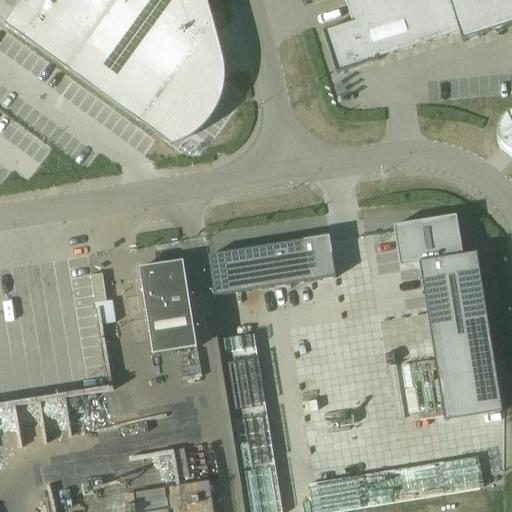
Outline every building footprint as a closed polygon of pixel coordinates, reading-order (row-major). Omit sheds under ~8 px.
[(60,0),(22,0),(3,27),(67,73),(99,26),(60,0)] [(60,0),(99,26),(116,0),(60,0)] [(116,0),(99,26),(67,73),(171,148),(175,146),(180,145),(184,143),(188,141),(192,138),(196,135),(200,132),(203,129),(207,126),(210,122),(213,118),(215,114),(217,110),(219,106),(221,101),(222,97),(224,92),(224,87),(225,83),(225,78),(225,73),(225,69),(224,64),(223,60),(221,52),(219,45),(214,26),(208,7),(206,0),(116,0)] [(336,75),(352,70),(378,62),(377,59),(459,33),(462,43),(511,27),(511,0),(344,0),(352,23),(332,30),(323,33),(329,51),(331,56),(336,75)] [(499,149),(501,152),(505,155),(508,157),(511,158),(511,116),(510,117),(508,118),(505,120),(503,121),(502,123),(500,124),(499,126),(498,128),(497,130),(497,132),(496,134),(496,137),(496,139),(496,141),(496,143),(497,144),(497,145),(498,147),(499,148),(499,149)] [(415,224),(393,227),(400,269),(419,266),(433,355),(434,355),(490,346),(492,346),(477,254),(463,257),(456,217),(435,221),(435,224),(415,227),(415,224)] [(329,238),(305,242),(312,283),(336,279),(332,255),(329,238)] [(304,242),(208,257),(215,298),(312,283),(305,242),(304,242)] [(139,269),(153,356),(197,349),(183,263),(139,269)] [(90,277),(95,305),(106,303),(102,276),(90,277)] [(254,336),(222,341),(224,355),(256,350),(254,336)] [(256,350),(224,355),(227,369),(258,364),(256,350)] [(258,364),(227,369),(229,383),(260,377),(258,364)] [(260,377),(229,383),(231,396),(263,391),(260,377)] [(263,391),(231,396),(233,410),(265,405),(263,391)] [(265,405),(233,410),(235,424),(267,419),(265,405)] [(267,419),(235,424),(238,438),(269,433),(267,419)] [(269,433),(238,438),(240,452),(271,447),(269,433)] [(271,447),(240,452),(242,466),(274,461),(271,447)] [(475,459),(461,461),(466,493),(480,491),(475,459)] [(274,461),(242,466),(244,480),(276,475),(274,461)] [(461,461),(447,464),(452,495),(466,493),(461,461)] [(447,464),(433,466),(438,498),(452,495),(447,464)] [(433,466),(419,468),(424,500),(438,498),(433,466)] [(419,468),(405,470),(410,502),(424,500),(419,468)] [(405,470),(391,473),(397,504),(410,502),(405,470)] [(391,473),(377,475),(383,507),(397,504),(391,473)] [(276,475),(244,480),(247,494),(278,489),(276,475)] [(377,475),(364,477),(369,509),(383,507),(377,475)] [(364,477),(350,479),(355,511),(369,509),(364,477)] [(350,479),(336,482),(340,511),(348,511),(355,511),(350,479)] [(340,511),(336,482),(322,484),(326,511),(340,511)] [(212,511),(208,483),(179,487),(182,511),(212,511)] [(326,511),(322,484),(308,486),(312,511),(326,511)] [(278,489),(247,494),(249,508),(280,503),(278,489)] [(281,511),(280,503),(249,508),(249,511),(281,511)]
